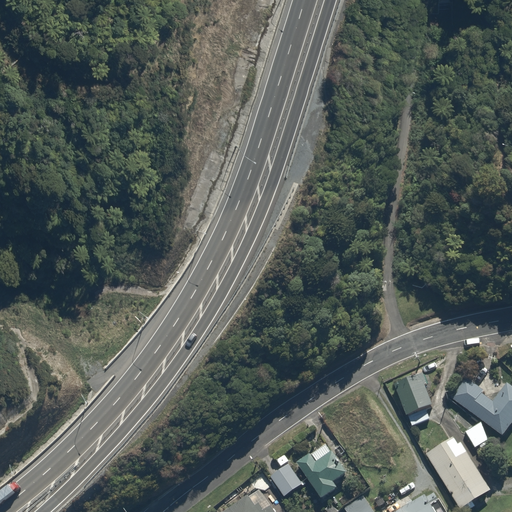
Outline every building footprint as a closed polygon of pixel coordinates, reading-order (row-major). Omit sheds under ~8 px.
[(423,374),(395,385),(408,418),(409,417),(413,427),(431,420),(427,411),(434,408),(426,387),(428,386),(423,374)] [(465,377),(451,398),(503,438),(511,426),(511,387),(508,385),(494,403),(483,395),(485,392),(465,377)] [(489,441),(482,423),(466,433),(476,449),(480,447),(482,449),(488,446),(487,443),(489,441)] [(455,438),(427,455),(462,511),(463,511),(464,511),(469,511),(476,508),(474,504),(492,493),(462,444),(459,446),(455,438)] [(311,455),(297,464),(323,501),(339,491),(335,485),(349,475),(333,453),(332,453),(327,446),(312,456),(311,455)] [(290,466),(272,478),(286,499),(304,486),(290,466)] [(275,511),(260,491),(250,498),(249,496),(227,511),(275,511)] [(439,502),(435,494),(415,505),(412,501),(406,504),(409,509),(403,511),(447,511),(441,501),(439,502)] [(374,511),(364,496),(345,509),(346,511),(374,511)]
